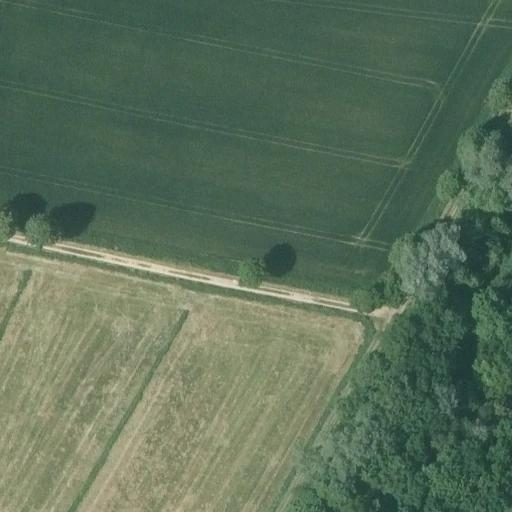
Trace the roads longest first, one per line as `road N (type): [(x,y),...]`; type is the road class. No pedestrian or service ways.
road 1 (track): [(287,511),(511,111)]
road 2 (track): [(0,241),(391,327)]
